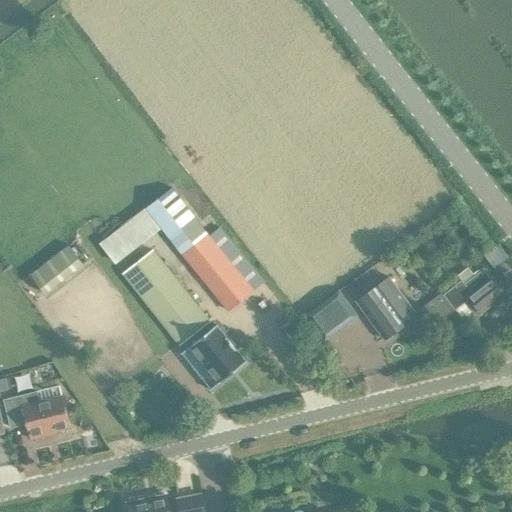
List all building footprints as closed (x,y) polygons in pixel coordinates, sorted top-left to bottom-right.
[(181,252),(206,233),(172,188),(146,208),(181,252)] [(161,228),(145,208),(99,243),(115,263),(161,228)] [(254,290),(263,282),(264,281),(220,227),(210,235),(209,235),(183,256),(228,311),(254,290)] [(46,291),(88,267),(74,243),(32,266),(46,291)] [(180,344),(209,320),(153,250),(124,274),(180,344)] [(480,312),(505,293),(492,276),(490,278),(483,269),(464,283),(461,281),(443,295),(455,310),(469,298),(480,312)] [(407,318),(415,312),(389,277),(381,283),(381,282),(356,300),(385,339),(409,321),(407,318)] [(339,291),(306,314),(325,339),(358,315),(339,291)] [(443,318),(453,310),(440,294),(430,301),(443,318)] [(127,321),(102,341),(127,372),(152,353),(127,321)] [(217,324),(191,345),(220,382),(246,361),(236,348),(227,337),(217,324)] [(27,423),(31,439),(47,435),(47,433),(57,430),(60,433),(66,432),(66,428),(69,427),(61,395),(40,401),(38,390),(4,399),(11,427),(27,423)] [(169,511),(167,494),(126,502),(128,511),(169,511)] [(180,511),(204,511),(201,494),(178,498),(180,511)]
